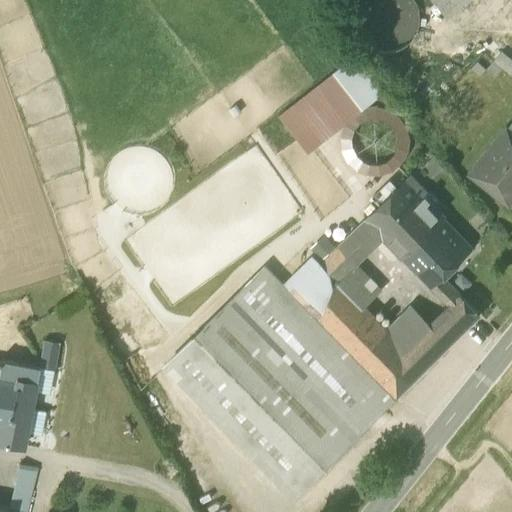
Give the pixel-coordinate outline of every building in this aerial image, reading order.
[(357,0),(352,11),(352,25),(356,36),(365,46),(379,52),(392,52),(405,47),(414,37),(419,25),(419,14),(415,2),(412,0),(357,0)] [(435,0),(448,16),(467,0),(435,0)] [(511,59),(502,51),(493,62),(511,77),(511,59)] [(381,95),(354,60),(279,116),(307,151),(381,95)] [(352,118),(342,138),(348,160),(367,173),(390,172),(406,156),(408,133),(395,114),(373,108),(352,118)] [(511,123),(508,129),(506,128),(469,175),(505,204),(511,194),(511,123)] [(384,238),(403,257),(442,218),(437,212),(423,198),(427,194),(410,177),(366,219),(384,238)] [(429,192),(427,194),(423,198),(437,212),(443,207),(429,192)] [(403,257),(436,292),(447,281),(443,277),(472,249),(442,218),(403,257)] [(366,219),(339,245),(357,263),(384,238),(366,219)] [(321,264),(337,281),(338,282),(339,281),(357,264),(357,263),(339,245),(321,264)] [(265,265),(259,274),(293,309),(303,300),(320,318),(337,281),(321,264),(312,255),(284,283),(265,265)] [(383,290),(357,264),(339,281),(364,307),(383,290)] [(294,497),(395,398),(319,321),(312,328),(293,309),(259,274),(166,366),(294,497)] [(364,307),(339,281),(338,282),(337,281),(320,318),(319,321),(395,398),(425,369),(405,349),(387,330),(364,307)] [(436,292),(450,306),(460,295),(447,281),(436,292)] [(480,315),(460,295),(450,306),(443,313),(462,333),(480,315)] [(303,300),(293,309),(312,328),(319,321),(320,318),(303,300)] [(411,305),(387,330),(405,349),(428,326),(411,305)] [(449,345),(462,333),(443,313),(430,325),(449,345)] [(425,369),(449,345),(430,325),(428,326),(405,349),(425,369)] [(43,339),(37,367),(54,370),(59,342),(43,339)] [(0,360),(0,379),(15,382),(6,424),(0,423),(0,443),(22,448),(37,367),(0,360)] [(0,423),(6,424),(15,382),(0,379),(0,423)] [(20,464),(9,509),(10,510),(9,511),(24,511),(35,467),(20,464)]
